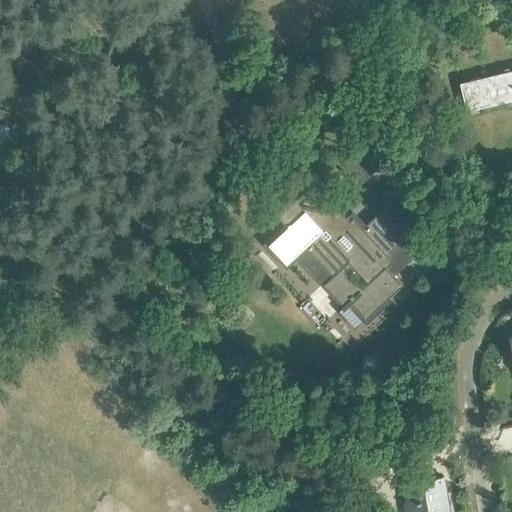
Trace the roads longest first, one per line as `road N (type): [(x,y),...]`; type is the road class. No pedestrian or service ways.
road 1 (track): [(0,362),(229,135),(227,90),(195,0)]
road 2 (residential): [(494,511),(480,345),(489,314),(511,286)]
